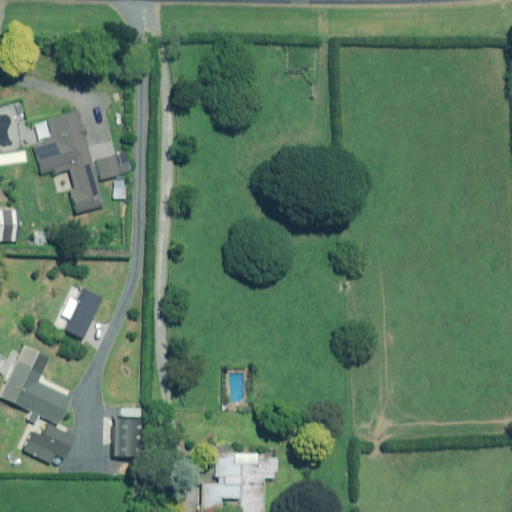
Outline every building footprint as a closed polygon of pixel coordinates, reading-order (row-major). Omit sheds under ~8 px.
[(33,145),(41,174),(54,170),(55,172),(68,168),(74,188),(69,189),(76,212),(104,204),(78,111),(34,123),(40,143),(33,145)] [(115,155),(96,161),(103,182),(122,175),(115,155)] [(0,394),(0,397),(29,411),(25,420),(36,425),(40,417),(57,425),(69,398),(36,382),(41,371),(17,360),(0,394)] [(133,420),(114,419),(112,455),(131,456),(133,420)] [(74,438),(47,424),(41,437),(32,433),(23,450),(49,463),(54,453),(64,458),(74,438)] [(239,511),(264,511),(265,478),(276,479),(276,463),(260,463),(260,454),(251,454),(213,453),(213,476),(223,477),(223,484),(202,483),(200,511),(219,511),(220,498),(240,498),(239,511)]
